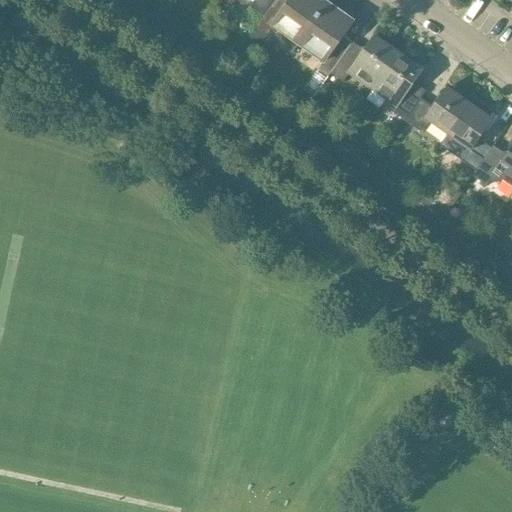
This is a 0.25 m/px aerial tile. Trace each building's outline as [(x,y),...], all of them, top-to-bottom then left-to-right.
[(297,43),(326,2),(322,0),(274,0),(263,16),(236,56),(246,63),(272,26),(297,43)] [(274,0),(254,0),(250,7),(263,16),(274,0)] [(351,42),(342,36),(352,21),(326,2),(297,43),(323,61),(317,69),(328,77),(330,73),(351,44),(351,42)] [(376,83),(397,53),(373,36),(362,52),(351,44),(330,73),(342,82),(348,73),(358,80),(362,74),(376,83)] [(229,64),(233,58),(223,51),(219,58),(217,61),(227,67),(229,64)] [(376,83),(372,89),(395,106),(391,111),(404,120),(419,98),(422,94),(410,85),(421,69),(397,53),(376,83)] [(447,134),(469,103),(446,87),(432,107),(419,98),(404,120),(419,131),(431,123),(447,134)] [(477,138),(491,118),(469,103),(447,134),(462,146),(459,159),(475,170),(491,148),(477,138)] [(511,187),(511,144),(504,156),(491,147),(491,148),(475,170),(471,176),(485,185),(487,183),(502,180),(511,187)]
